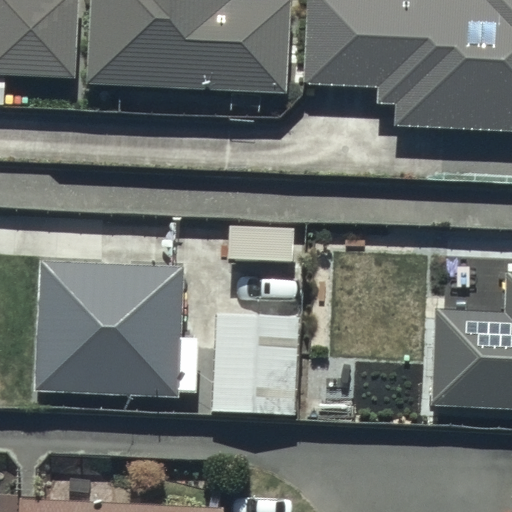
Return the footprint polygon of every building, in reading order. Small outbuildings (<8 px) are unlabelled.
[(84,0),(0,0),(0,71),(82,74),(84,0)] [(96,0),(95,80),(289,86),(291,0),(96,0)] [(511,0),(312,0),(308,83),(380,86),(379,97),(402,98),(401,122),(511,126),(511,0)] [(186,260),(42,257),(39,388),(201,392),(203,332),(184,332),(186,260)] [(507,312),(440,309),(435,401),(511,405),(511,268),(509,269),(507,312)] [(306,312),(222,310),(219,409),(303,412),(306,312)] [(226,511),(227,505),(0,498),(0,511),(226,511)]
